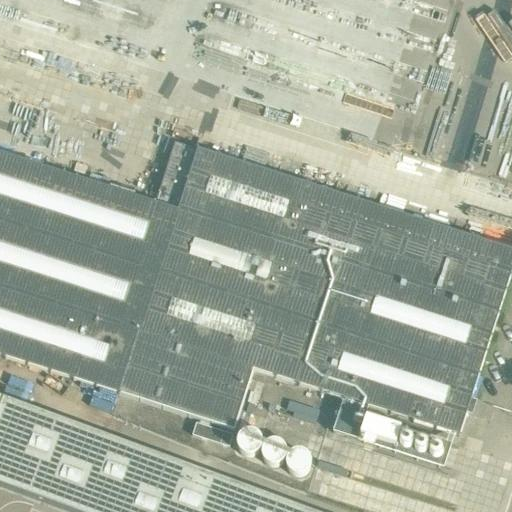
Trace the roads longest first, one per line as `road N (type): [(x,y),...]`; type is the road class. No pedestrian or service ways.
road 1 (unknown): [(0,84),(201,111),(413,191),(474,0)]
road 2 (unknown): [(0,381),(320,511)]
